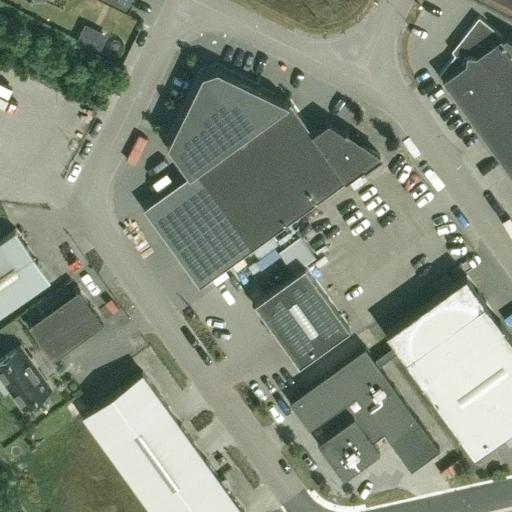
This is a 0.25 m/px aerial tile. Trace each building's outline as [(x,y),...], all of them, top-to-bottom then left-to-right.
[(478,15),(461,36),(464,41),(439,73),(511,173),(511,35),(504,31),(500,33),(478,15)] [(189,173),(143,206),(199,284),(247,249),(379,153),(363,142),(364,141),(357,131),(352,135),(328,119),(312,130),(290,100),(288,101),(217,66),(202,71),(167,142),(189,173)] [(410,195),(417,205),(435,194),(428,183),(410,195)] [(338,235),(358,263),(377,249),(357,222),(338,235)] [(0,311),(49,277),(15,227),(0,238),(0,311)] [(299,361),(310,353),(348,326),(304,264),(254,299),(299,361)] [(386,329),(405,356),(473,451),(511,423),(511,337),(465,272),(386,329)] [(103,321),(95,310),(78,286),(27,322),(52,357),(103,321)] [(317,420),(325,432),(317,438),(343,474),(379,448),(373,439),(384,431),(411,468),(439,448),(365,344),(289,399),(309,427),(317,420)] [(22,407),(50,387),(20,345),(0,358),(0,385),(4,392),(9,388),(22,407)] [(141,370),(82,413),(153,511),(241,511),(243,511),(141,370)]
